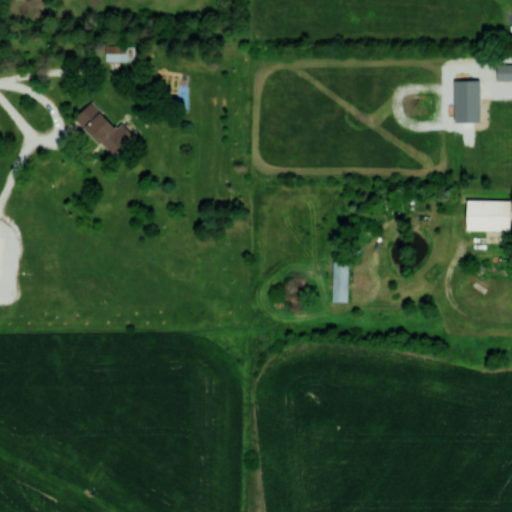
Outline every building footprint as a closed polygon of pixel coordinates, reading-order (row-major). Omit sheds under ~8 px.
[(133,45),(106,45),(106,59),(133,59),(133,45)] [(497,80),(511,79),(511,62),(497,62),(497,80)] [(112,155),(136,132),(124,120),(117,127),(91,100),(75,116),(112,155)] [(511,229),(511,199),(467,199),(467,229),(511,229)] [(332,301),(347,301),(347,261),(332,261),(332,301)]
